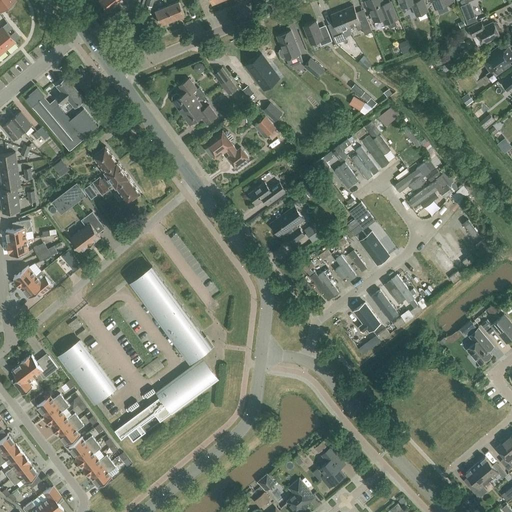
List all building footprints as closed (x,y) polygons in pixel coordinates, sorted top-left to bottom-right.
[(16,0),(0,0),(0,12),(16,0)] [(98,0),(106,11),(117,3),(114,0),(98,0)] [(384,4),(381,0),(366,0),(365,0),(374,22),(382,18),(384,24),(397,19),(390,1),(384,4)] [(418,0),(416,1),(415,0),(398,0),(402,7),(411,4),(415,16),(428,11),(423,0),(418,0)] [(430,0),(434,1),(439,14),(449,10),(446,3),(453,0),(430,0)] [(179,1),(167,6),(173,20),(184,15),(179,1)] [(342,10),(349,28),(356,25),(358,30),(362,28),(365,34),(372,31),(365,14),(358,17),(353,5),(342,10)] [(474,5),(465,6),(469,23),(478,21),(474,5)] [(161,24),(173,20),(167,6),(155,11),(161,24)] [(343,30),(349,28),(342,10),(331,14),(336,26),(329,29),(335,42),(335,44),(346,39),(343,30)] [(320,31),(316,20),(303,25),(310,43),(319,39),(321,45),(332,41),(327,28),(320,31)] [(483,26),(481,21),(468,27),(473,37),(478,34),(483,44),(490,41),(490,39),(499,35),(497,31),(499,30),(500,28),(498,24),(495,23),(494,23),(493,22),(483,26)] [(3,26),(0,27),(0,43),(6,50),(16,42),(3,26)] [(300,53),(290,30),(277,36),(282,49),(279,49),(279,52),(281,56),(283,58),(285,57),(286,59),(300,53)] [(375,32),(370,33),(373,43),(378,42),(375,32)] [(346,38),(349,43),(357,39),(354,34),(346,38)] [(503,51),(499,46),(483,57),(485,59),(483,61),(490,71),(494,69),(497,74),(511,64),(509,62),(511,59),(511,52),(508,47),(503,51)] [(279,77),(261,53),(245,65),(263,89),(279,77)] [(325,69),(311,57),(304,66),(318,77),(325,69)] [(214,73),(221,83),(230,77),(222,67),(214,73)] [(511,72),(501,81),(505,87),(511,82),(511,83),(511,72)] [(237,88),(230,77),(221,83),(229,94),(237,88)] [(56,96),(59,100),(50,107),(42,98),(44,96),(37,88),(29,94),(30,95),(26,98),(69,150),(96,128),(99,126),(84,108),(71,119),(58,104),(61,102),(62,104),(68,98),(75,106),(78,103),(80,102),(83,99),(66,78),(62,81),(62,80),(61,82),(57,85),(62,91),(56,96)] [(172,101),(181,113),(198,100),(192,92),(196,89),(189,78),(179,86),(184,93),(180,96),(178,94),(176,94),(172,96),(172,99),(173,101),(172,101)] [(371,97),(355,83),(351,88),(367,102),(371,97)] [(474,101),(469,93),(463,98),(468,105),(474,101)] [(364,103),(353,96),(349,104),(360,110),(364,103)] [(204,109),(198,100),(181,113),(189,124),(201,116),(206,123),(216,116),(208,105),(204,109)] [(11,119),(23,133),(32,125),(21,111),(11,119)] [(276,129),(265,117),(255,126),(265,138),(276,129)] [(14,140),(23,133),(11,119),(2,126),(14,140)] [(384,127),(378,119),(374,123),(372,120),(364,125),(373,138),(381,132),(380,131),(384,127)] [(422,143),(409,125),(404,129),(417,147),(422,143)] [(367,131),(363,126),(355,132),(359,138),(367,131)] [(41,135),(38,130),(33,134),(37,139),(41,135)] [(233,144),(222,130),(204,144),(214,158),(225,150),(229,155),(227,157),(231,163),(234,167),(248,157),(240,147),(237,150),(233,145),(233,144)] [(363,144),(354,133),(348,137),(357,149),(363,144)] [(361,138),(382,166),(389,161),(383,153),(391,148),(380,133),(373,139),(369,133),(361,138)] [(351,143),(347,138),(339,144),(343,150),(351,143)] [(339,145),(333,149),(340,159),(346,154),(339,145)] [(110,167),(117,161),(116,161),(106,148),(105,146),(93,155),(107,174),(108,176),(114,171),(110,167)] [(360,147),(347,157),(364,180),(377,171),(360,147)] [(392,161),(398,156),(393,149),(386,154),(392,161)] [(335,155),(331,150),(323,156),(327,161),(335,155)] [(0,165),(17,163),(15,152),(0,154),(0,165)] [(435,167),(429,158),(424,162),(430,171),(435,167)] [(63,160),(56,168),(65,176),(72,169),(63,160)] [(119,163),(117,161),(110,167),(114,171),(108,176),(107,174),(101,179),(100,177),(93,182),(102,194),(109,189),(107,187),(114,183),(128,202),(140,193),(139,191),(129,178),(129,177),(128,175),(119,163)] [(356,185),(339,161),(332,167),(348,190),(356,185)] [(0,171),(1,177),(19,175),(17,163),(0,165),(0,171)] [(402,189),(426,172),(422,167),(398,184),(402,189)] [(441,174),(436,168),(426,176),(430,182),(441,174)] [(452,179),(446,170),(441,174),(448,183),(452,179)] [(447,183),(441,174),(436,178),(442,187),(447,183)] [(19,175),(1,177),(3,189),(17,187),(21,187),(19,175)] [(321,188),(314,179),(302,187),(309,197),(321,188)] [(440,186),(436,180),(410,198),(418,210),(439,195),(435,190),(440,186)] [(77,182),(52,201),(61,214),(86,195),(77,182)] [(259,186),(249,193),(257,204),(264,199),(268,204),(275,199),(286,191),(279,182),(270,189),(265,182),(264,182),(259,186)] [(86,189),(94,199),(100,194),(92,184),(86,189)] [(452,192),(447,185),(439,192),(444,198),(452,192)] [(0,197),(1,201),(18,198),(17,187),(3,189),(0,189),(0,197)] [(109,215),(126,204),(120,194),(102,205),(109,215)] [(20,210),(18,198),(1,201),(2,213),(20,210)] [(375,221),(359,201),(348,211),(354,218),(358,214),(368,226),(375,221)] [(304,219),(294,206),(270,223),(280,236),(287,231),(289,234),(287,236),(292,243),(304,234),(299,227),(298,227),(296,224),(304,219)] [(479,228),(464,209),(457,214),(470,231),(466,234),(470,239),(474,237),(471,234),(479,228)] [(80,251),(88,245),(89,246),(93,243),(92,241),(100,236),(93,226),(99,221),(92,211),(81,219),(86,226),(70,238),(80,251)] [(8,242),(27,239),(25,231),(32,230),(30,219),(16,222),(17,228),(6,230),(8,242)] [(363,229),(355,219),(347,226),(354,236),(363,229)] [(316,226),(308,231),(311,235),(314,239),(321,234),(316,226)] [(391,254),(371,229),(360,238),(380,263),(391,254)] [(464,250),(449,229),(440,236),(455,256),(464,250)] [(347,241),(343,236),(334,242),(338,248),(347,241)] [(27,239),(8,242),(7,242),(8,253),(9,253),(10,254),(29,251),(27,239)] [(488,244),(484,239),(476,245),(479,250),(488,244)] [(37,254),(47,249),(44,242),(34,248),(37,254)] [(331,253),(327,248),(318,254),(322,260),(331,253)] [(344,254),(359,274),(366,268),(351,248),(344,254)] [(51,255),(47,249),(37,254),(40,261),(51,255)] [(448,271),(453,267),(439,250),(434,254),(441,263),(438,265),(441,269),(444,267),(448,271)] [(344,255),(332,264),(347,282),(358,274),(344,255)] [(474,260),(471,255),(462,261),(466,266),(474,260)] [(74,256),(68,261),(75,270),(81,265),(74,256)] [(416,257),(412,260),(419,269),(423,266),(416,257)] [(315,265),(311,260),(302,266),(306,271),(315,265)] [(326,261),(322,264),(327,271),(331,267),(326,261)] [(20,288),(21,287),(36,275),(28,265),(13,278),(14,279),(14,280),(20,288)] [(205,338),(152,266),(131,281),(190,360),(192,359),(195,362),(157,391),(161,396),(148,405),(115,430),(121,438),(128,433),(134,440),(146,431),(141,425),(156,414),(160,421),(172,412),(217,378),(209,367),(199,354),(203,350),(202,349),(206,346),(207,343),(204,339),(204,338),(205,338)] [(434,285),(423,267),(415,272),(411,266),(405,269),(419,293),(434,285)] [(310,275),(328,299),(339,291),(324,271),(319,274),(316,270),(310,275)] [(461,276),(458,270),(449,277),(453,282),(461,276)] [(414,297),(397,274),(392,278),(396,284),(391,289),(400,302),(406,297),(409,301),(414,297)] [(40,280),(36,275),(21,287),(29,297),(38,290),(42,295),(53,285),(45,276),(40,280)] [(399,315),(380,289),(367,298),(386,324),(399,315)] [(379,321),(364,300),(358,304),(365,313),(360,317),(369,328),(379,321)] [(500,309),(495,303),(487,309),(492,315),(500,309)] [(422,309),(418,304),(409,311),(413,316),(422,309)] [(511,337),(511,323),(504,314),(491,324),(487,319),(481,324),(489,334),(495,329),(507,343),(511,337)] [(406,321),(402,316),(393,322),(397,328),(406,321)] [(460,329),(466,336),(476,327),(471,320),(460,329)] [(390,333),(386,328),(377,334),(381,340),(390,333)] [(494,346),(478,328),(469,336),(475,343),(467,349),(480,365),(492,355),(488,351),(494,346)] [(115,387),(80,340),(59,355),(94,403),(115,387)] [(363,344),(358,348),(362,354),(367,350),(363,344)] [(21,361),(22,362),(33,377),(39,373),(44,378),(57,368),(48,356),(45,358),(38,363),(32,355),(30,356),(30,355),(21,361)] [(164,367),(158,358),(142,369),(149,378),(164,367)] [(28,381),(33,377),(22,362),(12,370),(18,379),(16,380),(13,382),(22,394),(32,387),(28,381)] [(48,396),(44,391),(34,398),(38,403),(48,396)] [(104,407),(118,397),(115,393),(101,403),(104,407)] [(44,415),(64,400),(60,394),(53,399),(50,395),(37,405),(44,415)] [(86,407),(78,396),(74,399),(82,410),(86,407)] [(43,416),(51,425),(65,414),(62,411),(69,405),(64,400),(44,415),(43,416)] [(65,414),(51,425),(58,435),(59,434),(79,419),(75,413),(68,418),(65,414)] [(84,425),(79,419),(59,434),(67,444),(80,434),(77,430),(84,425)] [(103,429),(99,424),(95,427),(99,432),(103,429)] [(4,436),(0,439),(0,454),(15,444),(7,434),(4,436)] [(76,457),(96,441),(92,436),(85,441),(82,437),(69,447),(76,457)] [(109,447),(114,444),(110,438),(105,442),(109,447)] [(511,457),(511,445),(505,438),(504,439),(501,441),(502,442),(496,447),(505,457),(500,461),(508,470),(511,466),(511,462),(511,461),(511,459),(511,458),(511,457)] [(96,441),(76,457),(75,457),(83,467),(97,456),(94,452),(101,447),(96,441)] [(0,464),(6,460),(9,464),(23,453),(15,443),(15,444),(0,454),(0,464)] [(118,449),(114,444),(109,447),(114,452),(118,449)] [(339,457),(331,447),(322,454),(328,461),(320,468),(319,467),(313,472),(318,479),(321,476),(330,487),(345,474),(335,461),(339,457)] [(30,463),(23,453),(9,464),(12,468),(5,473),(9,479),(29,463),(30,463)] [(97,456),(83,467),(90,477),(91,476),(111,461),(107,455),(100,460),(97,456)] [(475,465),(489,480),(498,472),(503,478),(507,474),(498,463),(494,467),(485,456),(475,465)] [(111,461),(91,476),(99,486),(112,476),(109,472),(116,467),(111,461)] [(29,463),(9,479),(14,485),(21,479),(24,483),(37,473),(29,463)] [(489,480),(475,465),(466,473),(475,483),(470,488),(479,498),(487,491),(483,485),(489,480)] [(271,473),(260,480),(268,492),(262,497),(269,508),(277,503),(279,505),(289,498),(271,473)] [(53,483),(48,477),(43,481),(40,476),(31,483),(39,494),(53,483)] [(314,496),(299,478),(288,487),(294,494),(287,500),(296,511),(302,507),(303,508),(303,509),(309,504),(308,504),(307,503),(315,496),(315,495),(314,496)] [(42,502),(49,511),(59,511),(63,509),(56,501),(61,497),(52,485),(42,493),(47,498),(42,502)] [(8,496),(11,493),(9,494),(5,489),(1,492),(5,497),(7,495),(8,496)] [(49,511),(42,502),(38,496),(23,508),(25,511),(49,511)] [(401,508),(398,503),(390,509),(392,511),(405,511),(407,511),(403,506),(401,508)]
